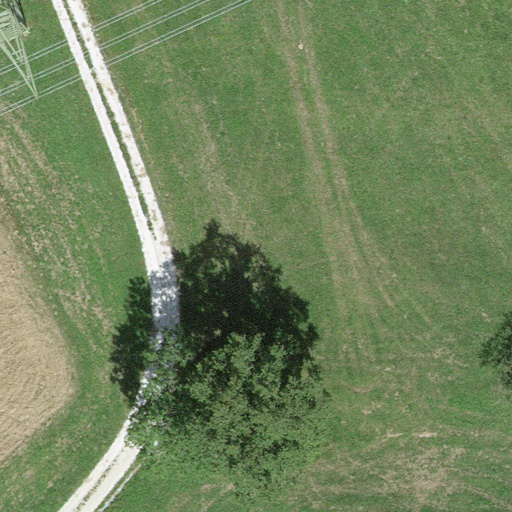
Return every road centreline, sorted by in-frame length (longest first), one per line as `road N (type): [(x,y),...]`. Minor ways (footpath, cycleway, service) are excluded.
road 1 (track): [(68,511),(122,444),(161,358),(163,285),(138,185),(64,0)]
road 2 (track): [(161,358),(317,375),(511,382)]
